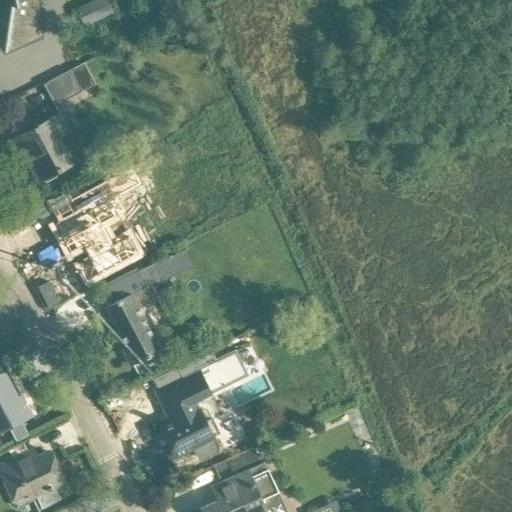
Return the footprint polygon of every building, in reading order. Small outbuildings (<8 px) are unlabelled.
[(0,0),(0,28),(22,32),(27,0),(0,0)] [(108,0),(92,0),(76,8),(85,28),(114,13),(108,0)] [(84,62),(71,69),(47,82),(58,104),(95,84),(84,62)] [(61,114),(47,121),(28,132),(30,135),(12,144),(18,157),(24,154),(38,180),(57,170),(58,171),(62,169),(62,168),(71,162),(57,136),(69,129),(61,114)] [(79,214),(56,226),(65,244),(70,252),(82,245),(92,264),(83,269),(88,280),(137,253),(128,235),(112,244),(101,223),(116,215),(108,200),(140,183),(131,166),(71,199),(75,207),(79,214)] [(126,273),(104,285),(113,303),(106,306),(127,346),(121,349),(130,366),(148,357),(160,350),(139,309),(158,298),(152,287),(170,277),(162,261),(139,272),(137,267),(126,273)] [(158,388),(154,390),(167,417),(157,421),(161,429),(174,456),(192,447),(193,447),(198,457),(203,458),(214,453),(216,448),(211,438),(213,437),(206,422),(213,418),(213,417),(213,416),(213,415),(214,414),(214,413),(214,412),(213,411),(213,410),(213,409),(213,408),(212,407),(211,406),(210,405),(209,404),(208,403),(207,403),(206,402),(205,402),(203,403),(201,398),(207,395),(206,393),(206,394),(202,387),(220,378),(221,380),(219,381),(222,386),(247,374),(235,351),(216,360),(211,349),(177,366),(182,376),(158,388)] [(163,358),(150,365),(154,371),(166,365),(163,358)] [(0,429),(8,425),(16,421),(17,422),(22,420),(27,417),(26,416),(29,414),(20,396),(16,398),(3,373),(0,374),(0,429)] [(16,421),(8,425),(16,440),(29,434),(22,420),(17,422),(16,421)] [(253,448),(227,460),(228,461),(232,470),(258,458),(253,448)] [(0,486),(7,483),(13,496),(28,489),(31,496),(35,494),(42,508),(60,498),(53,486),(63,481),(49,451),(31,460),(27,453),(9,462),(0,466),(0,486)] [(218,500),(200,508),(201,511),(268,511),(266,507),(274,504),(277,493),(263,462),(248,470),(212,486),(218,500)] [(310,511),(309,511),(344,511),(345,511),(340,499),(310,511)]
